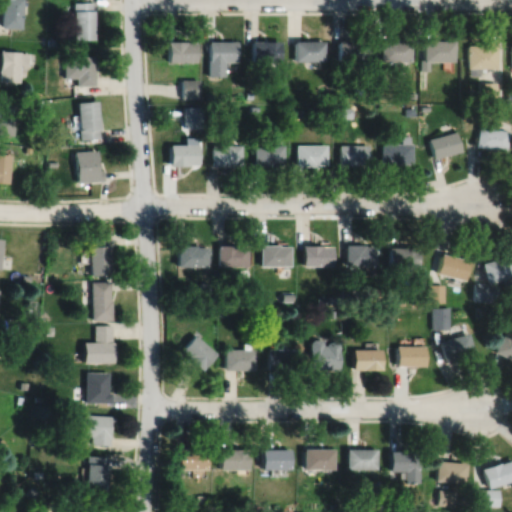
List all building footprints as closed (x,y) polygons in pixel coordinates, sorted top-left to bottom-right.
[(0,0),(0,24),(19,25),(20,0),(0,0)] [(71,0),(71,8),(71,37),(92,36),(91,7),(90,7),(89,0),(71,0)] [(423,37),(422,57),(419,57),(419,69),(427,69),(428,58),(453,59),(453,38),(423,37)] [(164,38),(164,41),(165,41),(165,59),(193,59),(194,40),(183,40),(183,39),(164,38)] [(206,39),(206,58),(205,58),(205,74),(222,74),(222,59),(235,59),(234,38),(206,39)] [(249,38),(249,59),(278,59),(278,38),(249,38)] [(292,38),(292,58),(322,58),(322,38),(292,38)] [(336,38),(336,58),(365,59),(365,38),(336,38)] [(379,38),(379,58),(410,59),(410,38),(379,38)] [(466,43),(466,66),(468,66),(468,74),(479,74),(479,66),(496,65),(496,38),(485,38),(485,39),(479,39),(479,42),(466,43)] [(0,48),(0,78),(16,80),(17,72),(23,73),(24,65),(17,64),(17,63),(26,63),(27,51),(18,50),(18,49),(0,48)] [(61,54),(62,76),(74,75),(74,83),(93,83),(92,53),(61,54)] [(178,77),(178,97),(196,96),(196,77),(178,77)] [(478,80),(478,98),(496,98),(496,80),(478,80)] [(34,98),(34,107),(41,107),(42,98),(34,98)] [(75,100),(78,137),(97,135),(96,127),(97,127),(95,98),(75,100)] [(0,101),(0,132),(10,133),(14,103),(0,101)] [(181,105),(181,125),(200,126),(200,105),(181,105)] [(334,105),(334,116),(349,116),(349,106),(334,105)] [(292,107),(292,116),(300,116),(300,107),(292,107)] [(478,124),(474,144),(505,149),(508,130),(478,124)] [(426,137),(432,156),(460,149),(454,129),(426,137)] [(166,142),(166,163),(185,163),(185,162),(195,162),(195,143),(194,143),(194,134),(182,134),(182,143),(166,142)] [(380,141),(380,161),(410,161),(410,141),(408,141),(408,134),(399,134),(399,141),(380,141)] [(208,143),(208,164),(228,164),(228,162),(239,162),(239,143),(208,143)] [(251,143),(251,163),(271,163),(271,162),(282,162),(282,143),(251,143)] [(294,143),(294,164),(314,164),(314,162),(325,162),(325,143),(294,143)] [(337,143),(337,163),(357,163),(357,162),(367,162),(367,143),(337,143)] [(72,150),(74,180),(101,178),(100,168),(96,168),(94,148),(72,150)] [(0,152),(0,180),(5,181),(9,153),(0,152)] [(86,237),(89,274),(109,272),(107,243),(105,243),(104,236),(86,237)] [(214,243),(214,264),(245,264),(245,245),(234,245),(234,244),(214,243)] [(257,243),(257,264),(287,264),(287,245),(276,245),(276,243),(257,243)] [(300,244),(300,264),(330,264),(330,244),(319,244),(319,243),(300,244)] [(343,243),(342,263),(373,264),(373,245),(362,244),(362,243),(343,243)] [(174,244),(174,265),(204,265),(204,245),(193,245),(193,244),(174,244)] [(387,245),(387,266),(416,266),(417,246),(387,245)] [(440,252),(435,272),(463,279),(468,258),(440,252)] [(481,261),(486,281),(500,277),(502,285),(511,281),(511,261),(510,254),(481,261)] [(89,280),(90,318),(110,318),(110,299),(109,299),(108,280),(89,280)] [(198,281),(198,291),(205,291),(206,281),(198,281)] [(472,281),(471,299),(493,301),(494,283),(472,281)] [(426,283),(426,300),(442,300),(442,283),(426,283)] [(340,288),(340,300),(358,300),(357,288),(340,288)] [(278,291),(278,300),(290,300),(290,291),(278,291)] [(26,298),(24,307),(26,307),(25,311),(31,311),(31,308),(33,308),(34,299),(26,298)] [(429,306),(429,328),(448,328),(447,306),(429,306)] [(81,341),(81,361),(112,361),(111,340),(110,340),(110,324),(92,324),(92,340),(81,341)] [(43,325),(43,334),(51,334),(51,325),(43,325)] [(437,340),(443,359),(472,351),(467,332),(437,340)] [(511,337),(501,332),(492,350),(511,360),(511,337)] [(191,333),(177,349),(184,354),(183,355),(198,369),(201,367),(200,367),(213,352),(191,333)] [(307,368),(337,368),(337,343),(334,340),(326,340),(323,343),(323,344),(320,344),(320,341),(317,338),(310,338),(307,341),(307,368)] [(394,344),(394,365),(423,364),(423,344),(394,344)] [(264,348),(264,368),(283,368),(283,367),(294,367),(294,347),(264,348)] [(221,348),(221,369),(251,369),(251,348),(221,348)] [(350,348),(350,368),(379,368),(379,348),(350,348)] [(84,370),(83,401),(110,402),(111,391),(106,391),(107,371),(84,370)] [(79,413),(78,434),(90,435),(90,443),(108,444),(109,421),(113,421),(114,416),(109,416),(109,415),(79,413)] [(174,448),(174,469),(204,468),(203,448),(174,448)] [(216,448),(216,469),(245,468),(244,448),(216,448)] [(259,448),(259,469),(288,469),(287,448),(259,448)] [(301,448),(301,468),(331,468),(331,448),(301,448)] [(344,448),(344,468),(374,468),(374,448),(344,448)] [(388,450),(388,470),(402,470),(402,482),(417,482),(417,450),(388,450)] [(86,455),(84,492),(104,493),(106,464),(105,464),(105,456),(86,455)] [(480,468),(487,488),(509,480),(511,487),(511,486),(511,458),(499,463),(498,462),(480,468)] [(436,460),(434,480),(464,483),(466,463),(436,460)] [(30,486),(25,493),(32,498),(37,491),(30,486)] [(437,488),(435,504),(453,506),(454,490),(437,488)] [(474,489),(474,505),(497,505),(497,489),(474,489)] [(408,502),(408,509),(416,510),(416,503),(408,502)] [(74,503),(74,511),(83,511),(83,503),(74,503)]
